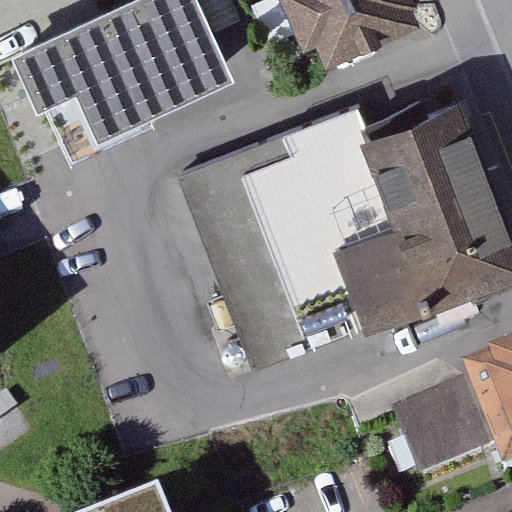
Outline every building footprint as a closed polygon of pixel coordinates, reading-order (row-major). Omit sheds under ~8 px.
[(207,0),(107,0),(18,42),(41,91),(71,155),(156,115),(148,99),(235,59),(207,0)] [(432,0),(305,0),(328,58),(438,16),(432,0)] [(511,261),(511,199),(466,84),(370,122),(359,96),(177,168),(255,363),(511,261)] [(511,361),(479,375),(482,383),(508,448),(511,457),(511,361)] [(508,448),(482,383),(405,414),(431,479),(508,448)]
